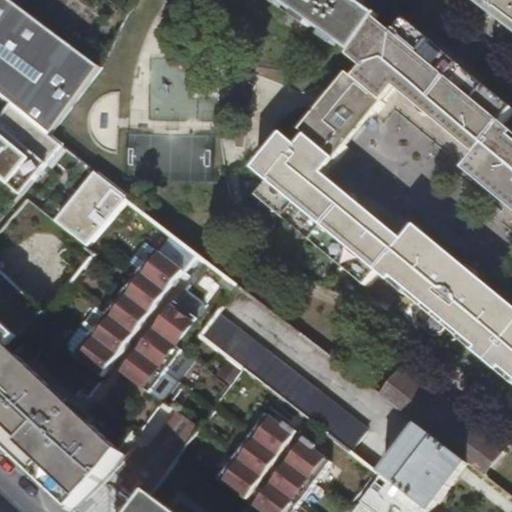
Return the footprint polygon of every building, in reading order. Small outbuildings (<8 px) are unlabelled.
[(103,66),(13,0),(0,0),(0,94),(50,134),(103,66)] [(277,0),(297,14),(294,19),(307,28),(311,24),(352,53),(377,18),(380,14),(359,0),(277,0)] [(511,0),(466,0),(511,35),(511,0)] [(396,33),(381,20),(351,55),(365,67),(356,78),(348,72),(339,82),(378,111),(386,102),(385,102),(408,76),(416,82),(420,77),(429,66),(420,59),(434,41),(408,18),(396,33)] [(381,20),(378,18),(377,18),(352,53),(351,55),(381,20)] [(488,84),(434,41),(420,59),(429,66),(420,77),(416,82),(451,111),(464,95),(473,102),(488,84)] [(374,116),(378,111),(339,82),(330,94),(357,117),(364,109),(374,116)] [(511,128),(504,122),(511,112),(511,104),(488,84),(473,102),(464,95),(451,111),(465,122),(458,131),(469,139),(465,144),(479,154),(475,159),(511,188),(511,128)] [(0,178),(99,254),(141,204),(50,134),(0,94),(0,178)] [(268,183),(256,198),(364,286),(377,271),(420,307),(413,315),(413,324),(430,338),(438,337),(444,328),(511,383),(511,305),(509,309),(499,301),(494,307),(485,300),(481,306),(445,276),(449,271),(409,237),(405,242),(392,231),(389,234),(378,226),(372,233),(356,220),(352,226),(315,197),(319,191),(313,187),(335,160),(336,161),(348,147),(339,139),(346,131),(319,108),(301,130),(308,137),(299,148),(282,136),(254,171),(268,183)] [(187,271),(159,250),(78,356),(106,377),(187,271)] [(50,309),(0,264),(0,366),(15,349),(50,309)] [(201,319),(179,302),(126,372),(153,393),(186,351),(180,346),(201,319)] [(371,428),(221,315),(205,336),(235,359),(247,368),(354,451),(371,428)] [(15,349),(0,366),(0,407),(36,369),(15,349)] [(247,368),(235,359),(226,371),(238,380),(247,368)] [(0,407),(0,438),(19,457),(21,453),(34,463),(30,467),(78,511),(111,475),(114,471),(127,454),(88,418),(83,424),(67,409),(72,403),(36,369),(0,407)] [(399,372),(381,396),(422,426),(471,463),(470,464),(486,476),(504,451),(399,372)] [(88,418),(72,403),(67,409),(83,424),(88,418)] [(286,426),(269,414),(221,478),(249,499),(300,431),(288,422),(286,426)] [(128,457),(114,471),(128,482),(125,485),(111,475),(78,511),(138,511),(153,493),(197,434),(175,418),(140,465),(128,457)] [(432,511),(433,511),(470,464),(471,463),(422,426),(385,475),(432,511)] [(319,446),(308,437),(257,505),(266,511),(295,511),(333,462),(317,449),(319,446)] [(34,463),(21,453),(19,457),(30,467),(34,463)] [(511,511),(511,454),(464,511),(511,511)] [(171,511),(174,509),(153,493),(138,511),(171,511)]
